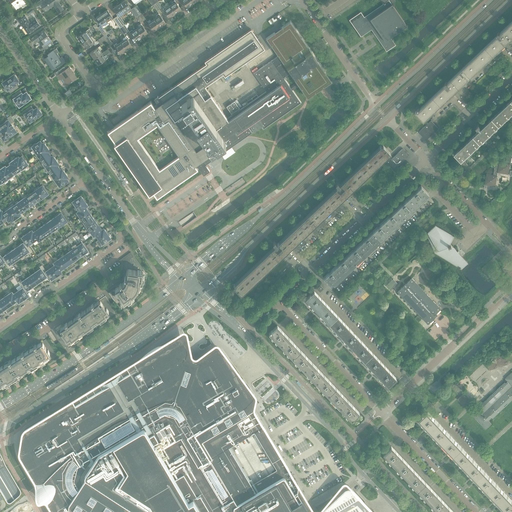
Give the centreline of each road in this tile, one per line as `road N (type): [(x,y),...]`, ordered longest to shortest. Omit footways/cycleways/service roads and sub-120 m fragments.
road 1 (tertiary): [(415,511),(203,290)]
road 2 (tertiary): [(196,297),(281,377),(398,511)]
road 3 (secondary): [(376,106),(187,274)]
road 4 (secondary): [(203,290),(386,118)]
road 5 (secondary): [(0,431),(196,297)]
road 6 (secondary): [(180,280),(0,404)]
road 7 (residential): [(275,301),(426,160)]
road 8 (secondary): [(386,118),(509,0)]
road 9 (secondary): [(491,0),(376,106)]
road 10 (residential): [(97,89),(223,0)]
road 11 (residential): [(0,347),(10,351),(102,287),(106,278),(94,261)]
road 12 (residential): [(381,412),(275,301)]
road 13 (residential): [(147,240),(59,116)]
road 14 (residential): [(474,511),(381,412)]
road 15 (residential): [(376,106),(302,0)]
